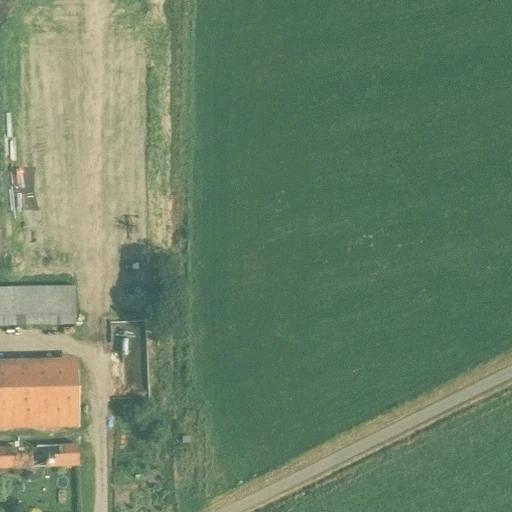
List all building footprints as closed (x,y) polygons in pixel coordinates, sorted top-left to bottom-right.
[(81,297),(113,296),(113,286),(81,287),(81,297)] [(0,326),(73,325),(73,316),(73,287),(0,288),(0,326)] [(115,313),(127,312),(125,299),(80,305),(83,327),(116,322),(115,313)] [(0,430),(77,429),(76,358),(0,359),(0,430)] [(76,445),(0,446),(0,469),(63,468),(77,467),(76,445)]
